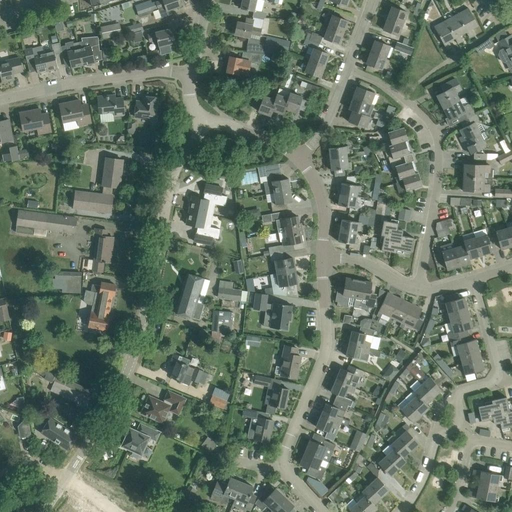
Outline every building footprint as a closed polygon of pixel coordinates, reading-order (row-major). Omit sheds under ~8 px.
[(142,0),(134,3),(139,17),(154,12),(154,10),(157,9),(155,2),(151,3),(150,0),(142,0)] [(162,0),(156,2),(162,18),(169,15),(167,10),(181,5),(178,0),(162,0)] [(242,0),(241,8),(251,10),(254,11),(255,10),(255,11),(262,12),(264,0),(265,0),(264,0),(242,0)] [(392,7),(387,18),(403,24),(407,12),(392,7)] [(457,14),(466,32),(469,38),(474,35),(471,29),(478,26),(469,8),(457,14)] [(455,38),(458,44),(463,41),(460,35),(466,32),(457,14),(445,21),(455,38)] [(332,15),(328,27),(344,33),(348,21),(332,15)] [(238,22),(235,34),(249,37),(250,38),(251,34),(260,36),(264,19),(254,17),(253,17),(252,20),(246,19),(245,23),(238,22)] [(387,18),(383,30),(399,35),(403,24),(387,18)] [(455,38),(445,21),(434,27),(447,50),(452,47),(449,42),(455,38)] [(101,27),(103,39),(122,35),(119,23),(101,27)] [(126,28),(127,34),(143,30),(141,24),(126,28)] [(328,27),(324,38),(339,44),(344,33),(328,27)] [(156,32),(156,33),(148,35),(150,42),(157,40),(159,47),(160,53),(171,50),(169,44),(175,43),(172,29),(156,32)] [(312,33),(310,39),(320,43),(322,36),(312,33)] [(499,50),(498,55),(502,62),(506,63),(511,60),(511,37),(511,35),(498,41),(502,49),(499,50)] [(93,54),(100,52),(98,36),(90,37),(90,46),(84,47),(82,41),(78,42),(83,65),(95,62),(93,54)] [(246,52),(262,54),(278,56),(282,56),(282,52),(288,53),(290,42),(266,36),(265,45),(259,44),(248,44),(246,52)] [(310,39),(307,47),(313,49),(313,48),(317,50),(320,43),(310,39)] [(490,49),(494,46),(490,39),(476,49),(481,55),(485,52),(484,50),(488,47),(490,49)] [(375,40),(370,52),(386,58),(390,46),(375,40)] [(60,46),(62,53),(63,59),(69,57),(72,68),(83,65),(78,42),(74,43),(73,41),(65,43),(65,45),(60,46)] [(394,49),(410,55),(413,48),(397,42),(394,49)] [(53,50),(43,52),(48,71),(58,69),(55,55),(62,53),(60,46),(59,43),(52,44),(53,50)] [(48,71),(43,52),(42,46),(32,49),(32,48),(24,50),(27,62),(34,60),(38,74),(48,71)] [(112,61),(111,47),(102,48),(103,61),(112,61)] [(311,54),(306,52),(305,58),(309,59),(309,60),(325,66),(329,54),(317,50),(313,48),(313,49),(311,54)] [(230,56),(227,72),(238,74),(239,74),(247,76),(251,62),(260,64),(262,54),(246,52),(243,52),(241,59),(230,56)] [(370,52),(366,63),(382,69),(386,58),(370,52)] [(23,71),(21,61),(20,58),(0,62),(0,72),(2,82),(15,79),(13,72),(16,72),(16,73),(23,71)] [(309,60),(305,71),(321,77),(325,66),(309,60)] [(437,95),(444,108),(459,100),(454,92),(461,89),(456,79),(444,85),(447,90),(437,95)] [(353,98),(370,104),(375,93),(358,86),(353,98)] [(290,92),(288,98),(289,98),(285,109),(296,113),(302,97),(290,93),(290,92)] [(277,94),(275,99),(276,100),(272,110),(283,114),(285,109),(289,98),(288,98),(277,94)] [(97,96),(99,113),(114,112),(114,116),(125,115),(123,98),(115,98),(115,95),(97,96)] [(135,117),(148,118),(150,118),(150,120),(151,122),(155,123),(157,121),(158,116),(156,114),(158,98),(143,96),(143,102),(136,101),(135,117)] [(272,110),(276,100),(275,99),(264,96),(258,112),(270,116),(272,110)] [(353,98),(349,109),(353,111),(366,115),(370,117),(374,106),(370,104),(353,98)] [(80,100),(59,104),(63,122),(65,131),(79,128),(79,125),(91,122),(88,105),(81,106),(80,100)] [(459,100),(444,108),(450,120),(460,115),(462,120),(459,121),(459,122),(474,114),(468,104),(462,107),(459,100)] [(23,131),(37,128),(38,134),(51,131),(48,113),(41,115),(40,109),(20,113),(23,131)] [(353,111),(349,122),(366,128),(370,117),(366,115),(353,111)] [(459,137),(462,143),(481,133),(477,125),(481,123),(476,114),(460,122),(463,127),(460,129),(463,135),(459,137)] [(9,119),(0,120),(0,137),(0,138),(1,143),(13,140),(9,119)] [(135,130),(136,122),(129,121),(128,134),(134,135),(135,130)] [(388,132),(390,139),(406,134),(404,127),(388,132)] [(470,151),(471,154),(486,146),(483,141),(489,138),(485,131),(481,133),(462,143),(465,149),(467,148),(468,151),(467,152),(470,151)] [(385,143),(387,149),(406,143),(405,141),(408,140),(406,134),(390,139),(391,142),(385,143)] [(500,141),(504,152),(508,151),(504,139),(500,141)] [(390,149),(392,156),(408,151),(406,143),(387,149),(387,150),(390,149)] [(363,148),(364,152),(356,152),(356,156),(363,155),(372,155),(368,145),(363,148)] [(9,148),(10,153),(12,160),(12,161),(20,160),(17,146),(9,148)] [(327,154),(328,159),(348,157),(347,152),(349,152),(348,146),(329,148),(330,153),(327,154)] [(511,159),(511,152),(511,150),(497,156),(501,165),(511,159)] [(379,162),(382,166),(413,156),(412,153),(409,154),(408,151),(392,156),(388,157),(388,159),(379,162)] [(392,170),(396,169),(412,164),(411,161),(414,160),(413,156),(382,166),(390,164),(392,170)] [(328,159),(328,165),(331,165),(331,170),(351,168),(350,162),(348,162),(348,157),(328,159)] [(106,158),(103,185),(119,187),(120,177),(120,173),(121,173),(123,160),(106,158)] [(396,169),(398,177),(415,172),(412,164),(396,169)] [(490,165),(464,164),(464,177),(493,178),(493,169),(490,169),(490,165)] [(266,194),(274,193),(290,190),(288,178),(282,179),(281,171),(266,174),(267,182),(264,183),(266,194)] [(403,181),(404,183),(420,178),(418,173),(415,173),(415,172),(398,177),(395,178),(397,183),(403,181)] [(464,177),(463,190),(489,191),(489,185),(492,185),(492,178),(464,177)] [(404,183),(406,191),(422,186),(420,178),(404,183)] [(339,188),(338,193),(357,197),(358,191),(361,191),(362,186),(342,183),(341,188),(339,188)] [(119,187),(103,185),(104,186),(103,195),(76,191),(74,208),(111,213),(113,196),(111,196),(112,186),(120,187),(119,187)] [(274,193),(276,201),(271,202),(272,211),(288,209),(286,203),(292,202),(290,190),(274,193)] [(193,197),(190,211),(214,216),(217,204),(229,207),(231,198),(206,193),(205,199),(193,197)] [(338,193),(337,199),(339,199),(338,205),(357,208),(358,203),(356,203),(357,197),(338,193)] [(398,219),(409,221),(411,210),(400,208),(398,219)] [(74,233),(76,218),(19,210),(16,232),(34,235),(35,228),(74,233)] [(190,211),(187,225),(199,227),(198,233),(223,238),(225,230),(212,227),(214,216),(190,211)] [(283,225),(284,232),(302,229),(301,223),(299,223),(298,216),(285,218),(284,211),(270,214),(272,221),(278,220),(279,225),(283,225)] [(338,224),(338,230),(357,233),(358,227),(360,228),(361,222),(342,219),(341,225),(338,224)] [(448,234),(446,228),(447,227),(445,220),(437,223),(436,229),(438,237),(448,234)] [(398,225),(388,223),(383,222),(381,235),(384,236),(381,250),(396,253),(397,250),(411,252),(414,238),(402,235),(403,230),(397,229),(398,225)] [(511,245),(507,228),(496,232),(501,249),(511,245)] [(106,237),(107,230),(95,229),(94,236),(97,236),(93,270),(102,271),(104,262),(106,262),(110,262),(111,254),(111,248),(112,248),(113,238),(106,237)] [(284,232),(279,233),(280,242),(283,241),(283,245),(302,242),(301,235),(303,234),(302,229),(284,232)] [(475,238),(480,255),(492,252),(486,229),(473,232),(475,238)] [(338,230),(337,235),(339,236),(338,241),(357,245),(358,239),(356,239),(357,233),(338,230)] [(464,245),(469,259),(480,255),(475,238),(463,241),(464,245)] [(459,266),(454,249),(452,243),(440,246),(447,269),(459,266)] [(281,245),(269,247),(270,250),(270,255),(283,252),(281,245)] [(464,245),(454,249),(459,266),(471,263),(469,259),(464,245)] [(275,261),(277,274),(295,270),(293,258),(284,259),(283,252),(270,255),(272,261),(275,261)] [(241,260),(233,261),(234,269),(242,268),(241,260)] [(277,274),(270,275),(272,288),(264,289),(265,293),(286,296),(285,285),(297,283),(295,270),(277,274)] [(62,293),(81,293),(81,272),(53,271),(52,288),(63,288),(62,293)] [(187,273),(180,295),(193,299),(193,301),(203,303),(210,281),(204,279),(205,279),(187,273)] [(253,278),(246,279),(248,291),(255,292),(253,278)] [(350,296),(356,297),(359,280),(346,278),(344,290),(338,289),(335,301),(338,302),(337,305),(348,307),(350,296)] [(356,297),(354,307),(368,310),(368,307),(373,308),(376,296),(377,291),(370,290),(372,282),(359,280),(356,297)] [(116,285),(106,283),(102,282),(101,286),(92,284),(91,292),(86,290),(84,300),(86,303),(89,304),(93,305),(91,312),(88,326),(89,327),(96,328),(95,333),(105,335),(109,316),(108,316),(112,296),(114,296),(116,285)] [(247,291),(241,290),(219,288),(218,298),(246,301),(247,291)] [(382,313),(390,317),(399,298),(387,292),(377,316),(380,317),(382,313)] [(256,293),(254,309),(266,311),(266,310),(272,311),(271,320),(265,319),(264,320),(271,321),(270,327),(287,329),(288,320),(290,320),(291,315),(292,305),(273,303),(273,304),(267,303),(268,294),(256,293)] [(445,302),(448,313),(467,307),(464,297),(459,299),(457,293),(445,296),(447,302),(445,302)] [(180,295),(175,313),(192,318),(193,317),(199,319),(204,304),(203,303),(193,301),(193,299),(180,295)] [(394,319),(401,322),(410,303),(399,298),(390,317),(388,321),(392,323),(394,319)] [(410,303),(401,322),(399,326),(403,328),(405,324),(413,328),(422,309),(410,303)] [(448,313),(450,322),(470,317),(467,307),(448,313)] [(212,330),(224,331),(225,311),(214,311),(212,330)] [(448,333),(449,340),(469,335),(467,329),(473,327),(470,317),(450,322),(450,323),(445,324),(447,334),(448,333)] [(350,337),(349,343),(369,348),(371,343),(372,336),(373,336),(374,330),(371,329),(370,329),(369,329),(361,327),(360,332),(352,331),(350,337)] [(9,341),(12,334),(4,331),(1,338),(9,341)] [(246,335),(245,345),(259,347),(260,337),(246,335)] [(457,345),(459,354),(479,349),(476,339),(470,341),(469,335),(449,340),(451,347),(457,345)] [(349,343),(346,356),(360,359),(361,352),(375,355),(375,356),(379,357),(380,351),(369,348),(349,343)] [(276,366),(275,373),(281,374),(281,375),(287,376),(296,378),(301,356),(296,355),(298,348),(288,346),(285,346),(282,359),(284,359),(282,368),(276,366)] [(400,349),(394,358),(400,362),(406,353),(400,349)] [(459,354),(462,364),(481,359),(479,349),(459,354)] [(174,353),(171,361),(176,363),(171,376),(182,380),(181,382),(189,385),(191,379),(199,382),(203,371),(188,365),(190,359),(174,353)] [(433,358),(437,363),(442,359),(437,354),(433,358)] [(449,368),(442,359),(437,363),(445,371),(449,368)] [(462,364),(465,374),(484,369),(481,359),(462,364)] [(390,364),(382,376),(391,382),(399,370),(390,364)] [(341,368),(336,380),(355,388),(357,383),(360,376),(362,370),(350,365),(347,371),(341,368)] [(416,365),(415,366),(410,371),(419,381),(425,374),(416,365)] [(93,391),(36,366),(33,372),(45,377),(44,379),(52,382),(53,380),(55,381),(91,397),(93,391)] [(445,371),(449,377),(454,373),(449,368),(445,371)] [(244,373),(241,384),(250,386),(251,381),(253,375),(244,373)] [(254,383),(269,386),(271,379),(256,375),(254,383)] [(422,384),(434,397),(441,390),(438,386),(446,378),(444,376),(435,383),(429,377),(422,384)] [(336,380),(331,392),(344,397),(347,390),(353,393),(355,388),(336,380)] [(417,395),(426,404),(434,397),(422,384),(414,391),(417,395)] [(289,389),(279,387),(274,386),(270,404),(268,404),(266,412),(275,414),(276,406),(285,408),(289,389)] [(165,399),(167,400),(166,403),(156,399),(155,400),(149,397),(141,413),(163,423),(165,416),(169,409),(179,414),(186,398),(169,391),(165,399)] [(209,403),(223,409),(227,401),(213,394),(209,403)] [(417,395),(409,402),(421,415),(429,408),(426,404),(417,395)] [(26,410),(24,396),(17,397),(19,412),(26,410)] [(494,424),(500,422),(501,428),(511,426),(511,410),(510,411),(506,397),(492,400),(492,403),(478,406),(481,421),(493,419),(494,424)] [(353,401),(346,398),(343,404),(348,406),(350,407),(353,401)] [(321,415),(348,426),(350,421),(342,417),(345,411),(348,406),(343,404),(335,400),(332,406),(326,403),(321,415)] [(421,415),(409,402),(401,410),(406,415),(402,419),(409,426),(421,415)] [(242,416),(256,419),(257,411),(244,408),(242,416)] [(321,415),(316,427),(329,432),(332,425),(338,428),(340,423),(321,415)] [(255,429),(250,428),(248,437),(269,442),(273,421),(257,417),(255,429)] [(41,432),(68,449),(77,435),(51,418),(41,432)] [(160,432),(140,424),(137,431),(130,428),(122,445),(142,454),(149,437),(156,440),(160,432)] [(398,438),(410,451),(418,443),(403,426),(394,434),(398,438)] [(350,448),(360,452),(365,440),(355,435),(350,448)] [(206,438),(202,445),(211,450),(215,443),(206,438)] [(394,449),(403,457),(410,451),(398,438),(391,445),(394,449)] [(310,440),(305,452),(322,459),(328,462),(335,445),(324,440),(322,445),(310,440)] [(394,449),(387,456),(398,468),(406,461),(403,457),(394,449)] [(305,452),(300,464),(312,469),(309,474),(321,479),(326,468),(319,465),(322,459),(305,452)] [(398,468),(387,456),(379,463),(390,476),(398,468)] [(480,478),(498,481),(498,480),(501,480),(502,475),(474,470),(473,475),(480,477),(480,478)] [(218,481),(211,498),(226,504),(229,496),(235,498),(242,482),(230,477),(229,479),(226,486),(220,484),(221,482),(218,481)] [(370,484),(382,497),(390,490),(378,477),(370,484)] [(479,484),(496,488),(498,481),(480,478),(479,484)] [(250,496),(254,487),(242,482),(235,498),(233,504),(245,509),(245,508),(250,510),(253,506),(256,498),(250,496)] [(365,495),(374,504),(382,497),(370,484),(362,492),(365,495)] [(479,484),(478,491),(495,494),(496,488),(479,484)] [(257,500),(255,503),(262,510),(267,505),(272,510),(285,497),(276,488),(267,497),(263,494),(257,500)] [(495,494),(478,491),(477,492),(470,491),(469,496),(497,502),(498,496),(495,495),(495,494)] [(365,495),(357,502),(366,511),(372,511),(377,508),(374,504),(365,495)] [(273,510),(270,511),(287,511),(292,507),(294,505),(285,497),(272,510),(273,510)] [(366,511),(357,502),(349,510),(351,511),(366,511)]
